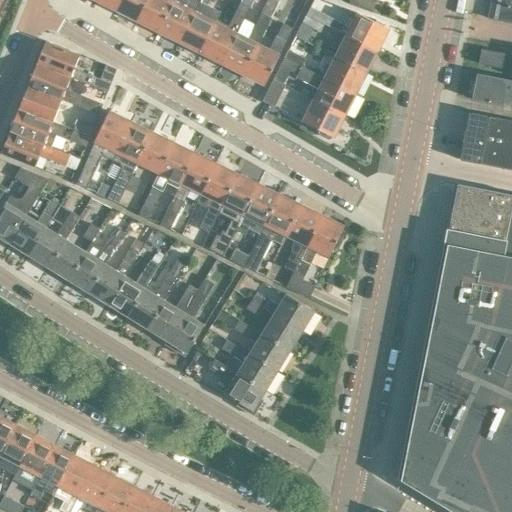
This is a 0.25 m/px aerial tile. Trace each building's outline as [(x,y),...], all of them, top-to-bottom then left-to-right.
[(114,0),(113,4),(134,15),(141,0),(114,0)] [(141,0),(134,15),(155,26),(167,0),(141,0)] [(167,0),(155,26),(176,36),(190,8),(194,0),(167,0)] [(194,0),(190,8),(176,36),(196,47),(211,18),(213,15),(218,6),(206,0),(194,0)] [(211,18),(196,47),(217,58),(232,29),(246,1),(244,0),(235,0),(224,21),(213,15),(211,18)] [(232,29),(217,58),(238,69),(253,40),(254,40),(274,0),(261,0),(244,35),(233,30),(232,29)] [(511,0),(485,0),(483,14),(511,18),(511,0)] [(307,1),(302,10),(320,19),(343,30),(342,30),(373,46),(384,24),(354,8),(347,21),(324,10),(307,1)] [(302,10),(298,17),(316,26),(320,19),(302,10)] [(253,40),(238,69),(260,80),(275,51),(289,23),(279,18),(264,45),(254,40),(253,40)] [(342,30),(332,52),(362,67),(373,46),(342,30)] [(42,36),(33,59),(66,72),(66,71),(104,86),(107,78),(113,65),(103,60),(97,73),(69,63),(75,49),(42,36)] [(285,44),(280,53),(298,62),(298,60),(302,53),(285,44)] [(478,46),(475,61),(497,65),(500,50),(478,46)] [(321,72),(321,73),(352,89),(362,67),(332,52),(321,72)] [(280,53),(277,60),(285,64),(294,69),(298,62),(280,53)] [(33,59),(24,81),(57,95),(66,72),(33,59)] [(298,60),(298,62),(294,69),(292,72),(316,84),(310,95),(341,110),(352,89),(321,73),(321,72),(298,60)] [(511,77),(474,70),(469,95),(501,101),(502,99),(511,101),(511,77)] [(266,81),(258,96),(270,102),(281,80),(278,79),(269,74),(266,81)] [(24,81),(15,103),(48,117),(57,95),(24,81)] [(300,115),(299,116),(311,122),(317,125),(316,127),(316,130),(325,134),(327,133),(328,131),(330,132),(341,110),(310,95),(300,115)] [(15,103),(6,126),(39,139),(39,138),(47,142),(52,130),(57,132),(61,122),(48,117),(15,103)] [(85,150),(73,178),(83,183),(102,142),(112,147),(126,117),(105,107),(104,107),(90,137),(91,137),(85,150)] [(458,155),(457,157),(511,166),(511,118),(466,110),(458,155)] [(73,114),(69,125),(86,132),(91,121),(73,114)] [(118,162),(103,193),(114,198),(121,183),(127,170),(133,157),(148,128),(126,117),(112,147),(109,153),(116,157),(118,162)] [(69,125),(66,135),(82,141),(86,132),(69,125)] [(6,126),(0,140),(0,149),(30,162),(34,150),(62,161),(66,150),(67,149),(47,142),(39,138),(39,139),(6,126)] [(148,128),(133,157),(155,168),(169,138),(148,128)] [(155,168),(135,209),(145,214),(163,177),(174,182),(190,148),(169,138),(155,168)] [(175,182),(156,219),(166,224),(186,183),(197,188),(211,158),(190,148),(174,182),(175,182)] [(211,158),(197,188),(218,198),(232,169),(211,158)] [(0,234),(5,238),(23,209),(45,174),(45,173),(17,162),(10,172),(26,182),(20,190),(20,191),(19,194),(11,194),(8,192),(9,191),(7,190),(0,201),(0,234)] [(213,229),(205,243),(219,250),(232,225),(239,209),(254,179),(232,169),(218,198),(214,207),(228,214),(221,226),(218,225),(216,230),(213,229)] [(127,170),(121,183),(131,188),(137,174),(127,170)] [(449,202),(445,222),(501,233),(498,248),(511,251),(511,189),(452,177),(447,201),(449,202)] [(239,209),(232,225),(241,229),(245,222),(257,228),(261,219),(275,189),(254,179),(239,209)] [(246,250),(240,261),(250,266),(265,237),(267,232),(278,237),(282,229),(296,199),(275,189),(261,219),(257,228),(255,232),(254,232),(246,250)] [(48,194),(39,207),(48,212),(56,199),(48,194)] [(296,199),(282,229),(292,234),(288,248),(297,253),(303,240),(317,210),(296,199)] [(43,221),(25,250),(44,262),(62,233),(76,211),(67,206),(54,228),(43,221)] [(23,209),(5,238),(25,250),(43,221),(23,209)] [(290,266),(282,281),(305,292),(311,280),(299,274),(312,247),(324,253),(339,220),(317,210),(303,240),(297,253),(291,266),(290,266)] [(87,218),(79,231),(88,236),(96,224),(87,218)] [(112,222),(107,230),(116,235),(121,227),(112,222)] [(402,431),(394,472),(460,511),(511,511),(511,251),(498,248),(501,233),(445,222),(445,225),(447,225),(444,237),(443,236),(443,238),(439,254),(437,254),(437,256),(439,256),(439,258),(433,290),(430,289),(430,291),(432,291),(426,325),(423,325),(423,326),(425,327),(419,361),(416,360),(416,362),(418,362),(412,396),(409,395),(409,397),(411,397),(405,431),(402,431)] [(82,246),(64,274),(84,287),(101,258),(102,258),(116,235),(107,230),(100,242),(88,236),(82,246)] [(62,233),(44,262),(64,274),(82,246),(62,233)] [(132,233),(126,242),(135,248),(141,238),(132,233)] [(101,258),(84,287),(103,299),(121,270),(135,248),(126,242),(113,265),(102,258),(101,258)] [(231,243),(226,254),(232,256),(240,261),(246,250),(231,243)] [(288,248),(282,261),(290,266),(291,266),(297,253),(288,248)] [(151,249),(148,254),(156,259),(159,253),(151,249)] [(141,282),(123,311),(142,323),(160,294),(161,294),(175,272),(185,255),(175,250),(166,267),(154,287),(142,280),(141,282)] [(121,270),(103,299),(123,311),(141,282),(142,280),(147,273),(155,260),(146,254),(138,267),(132,277),(121,270)] [(194,284),(162,335),(182,348),(200,319),(189,312),(211,278),(202,272),(194,284)] [(160,294),(142,323),(162,335),(194,284),(186,279),(172,301),(161,294),(160,294)] [(253,286),(247,296),(260,304),(261,302),(270,308),(269,309),(297,327),(310,307),(282,289),(275,300),(253,286)] [(247,296),(243,303),(255,311),(260,304),(247,296)] [(258,328),(257,329),(285,346),(297,327),(269,309),(258,328)] [(236,314),(231,323),(253,337),(246,348),(245,348),(273,366),(285,346),(257,329),(258,328),(236,314)] [(223,334),(218,343),(240,356),(233,368),(261,385),(273,366),(245,348),(246,348),(223,334)] [(211,354),(206,362),(228,376),(221,388),(235,397),(233,400),(250,410),(260,394),(257,392),(261,385),(233,368),(211,354)] [(0,442),(12,419),(0,412),(0,442)] [(0,442),(0,461),(12,468),(16,460),(32,429),(12,419),(0,442)] [(12,468),(9,473),(29,483),(35,470),(51,439),(32,429),(16,460),(12,468)] [(29,483),(26,488),(37,493),(41,484),(50,489),(55,480),(71,449),(51,439),(35,470),(29,483)] [(71,449),(55,480),(74,490),(90,459),(71,449)] [(90,459),(74,490),(94,501),(110,470),(90,459)] [(94,501),(90,509),(96,511),(112,511),(114,511),(130,480),(110,470),(94,501)] [(114,511),(112,511),(137,511),(149,490),(130,480),(114,511)] [(1,489),(0,490),(0,502),(15,511),(21,500),(1,489)] [(162,511),(169,500),(149,490),(137,511),(162,511)] [(169,500),(162,511),(187,511),(188,510),(169,500)]
